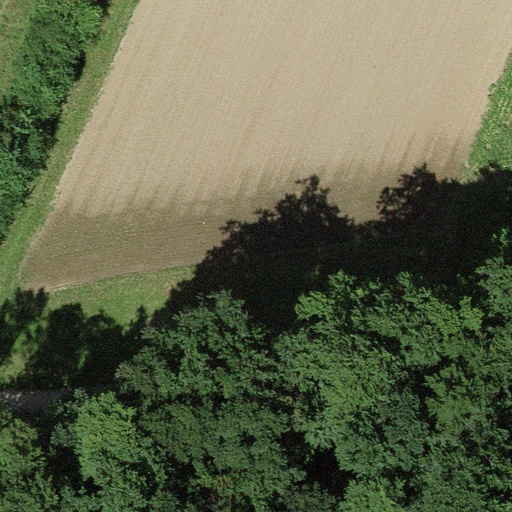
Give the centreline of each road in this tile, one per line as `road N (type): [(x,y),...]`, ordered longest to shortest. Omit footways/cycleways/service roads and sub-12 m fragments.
road 1 (track): [(511,339),(170,389),(0,389)]
road 2 (track): [(170,389),(103,486),(75,511)]
